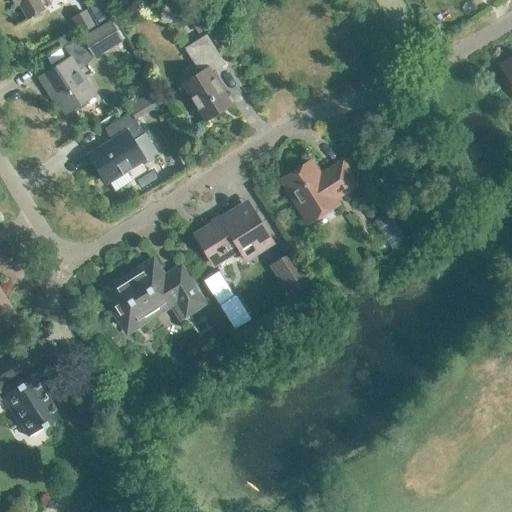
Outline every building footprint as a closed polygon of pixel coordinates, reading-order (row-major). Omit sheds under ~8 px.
[(12,0),(15,4),(19,3),(28,18),(43,9),(37,0),(12,0)] [(99,1),(89,7),(97,23),(108,17),(99,1)] [(81,34),(96,26),(87,11),(73,19),(81,34)] [(93,57),(121,40),(110,21),(82,38),(93,57)] [(224,64),(206,34),(184,48),(199,72),(181,84),(205,120),(231,104),(211,72),(224,64)] [(65,113),(94,95),(70,57),(38,77),(48,92),(51,91),(65,113)] [(511,58),(500,65),(511,84),(511,58)] [(139,68),(127,76),(139,95),(151,87),(139,68)] [(112,140),(90,154),(108,181),(142,160),(144,164),(158,155),(144,134),(130,112),(104,128),(112,140)] [(333,199),(357,184),(342,160),(318,175),(310,161),(281,180),(308,222),(337,204),(333,199)] [(239,218),(233,210),(197,233),(216,263),(237,250),(243,260),(272,242),(252,210),(239,218)] [(271,266),(290,296),(311,283),(292,253),(271,266)] [(179,317),(203,302),(181,268),(164,279),(152,261),(103,292),(127,331),(170,303),(179,317)] [(218,271),(203,280),(235,330),(250,321),(218,271)] [(0,315),(10,309),(0,293),(0,315)] [(37,374),(25,382),(21,375),(24,373),(12,354),(0,361),(0,398),(7,394),(31,435),(60,416),(44,390),(47,389),(37,374)]
